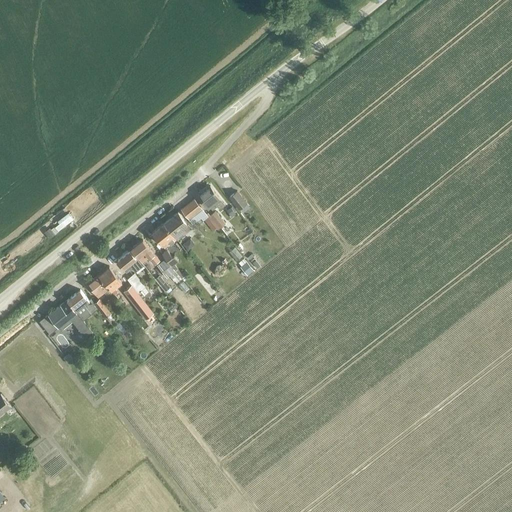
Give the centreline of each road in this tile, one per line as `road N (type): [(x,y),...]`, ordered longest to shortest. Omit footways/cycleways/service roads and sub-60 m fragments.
road 1 (residential): [(268,81),(259,109),(194,180),(0,334)]
road 2 (tertiary): [(15,287),(268,81)]
road 3 (tertiary): [(268,81),(379,0)]
